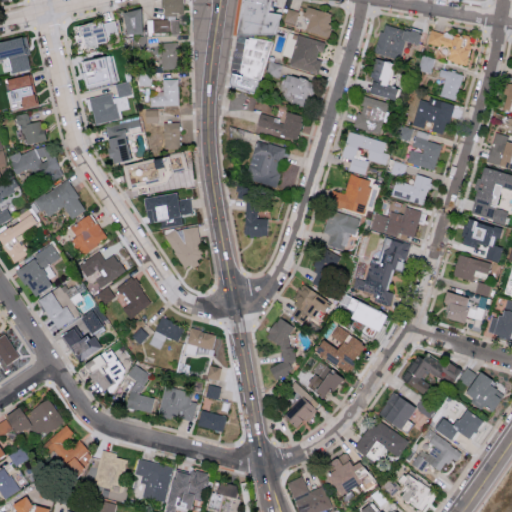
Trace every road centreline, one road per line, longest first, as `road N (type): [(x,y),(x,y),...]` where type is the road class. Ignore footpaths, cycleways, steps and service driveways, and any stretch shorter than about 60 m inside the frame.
road 1 (residential): [(263,466),(334,435),(409,335),(506,0)]
road 2 (residential): [(0,28),(121,0),(511,23)]
road 3 (residential): [(236,306),(179,303),(88,170),(44,0)]
road 4 (residential): [(236,306),(267,292),(287,265),(364,0)]
road 5 (residential): [(263,466),(89,419),(0,286)]
road 6 (secondary): [(236,306),(209,133),(224,0)]
road 7 (secondary): [(263,466),(236,306)]
